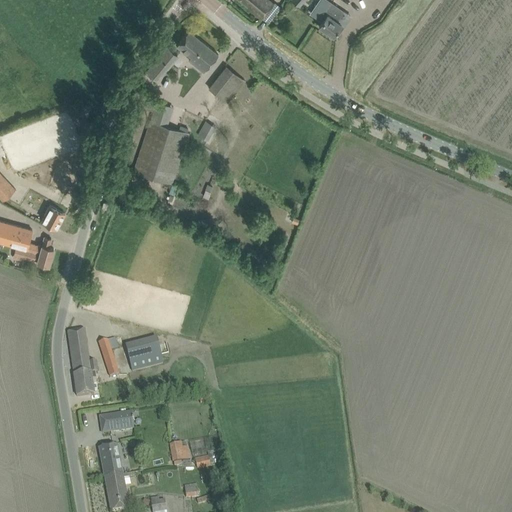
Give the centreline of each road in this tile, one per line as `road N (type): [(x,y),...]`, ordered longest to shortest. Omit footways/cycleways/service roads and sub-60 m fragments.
road 1 (unclassified): [(80,511),(54,352),(57,306),(119,88),(186,0)]
road 2 (tertiary): [(207,0),(348,104),(511,177)]
